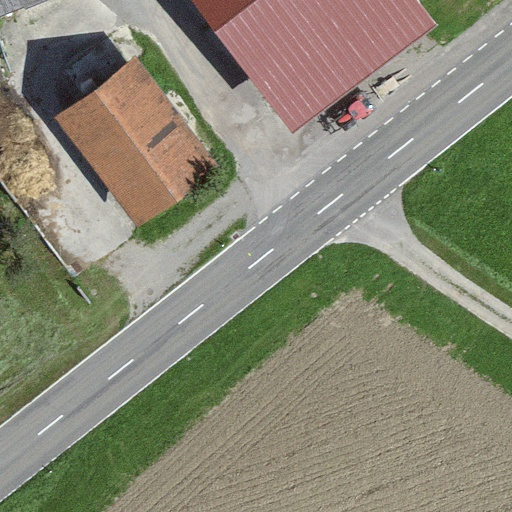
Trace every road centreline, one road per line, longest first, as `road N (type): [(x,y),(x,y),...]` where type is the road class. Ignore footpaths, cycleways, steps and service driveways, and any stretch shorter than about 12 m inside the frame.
road 1 (secondary): [(511,65),(0,465)]
road 2 (unknown): [(348,194),(291,160),(247,110),(180,0)]
road 3 (track): [(348,194),(385,231),(511,324)]
